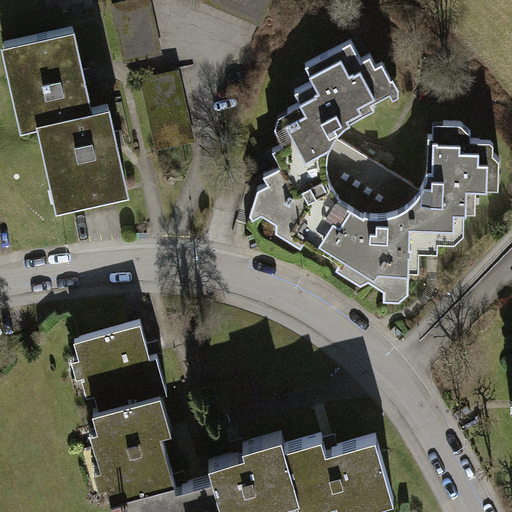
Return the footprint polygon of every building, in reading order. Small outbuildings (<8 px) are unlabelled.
[(151,0),(135,0),(112,5),(124,61),(147,56),(163,53),(151,0)] [(277,0),(200,0),(258,25),(265,28),(277,0)] [(34,117),(90,105),(71,22),(0,38),(0,41),(18,121),(34,117)] [(279,118),(289,136),(314,123),(331,135),(343,118),(372,103),(369,98),(386,89),(381,78),(386,75),(379,60),(371,64),(366,54),(357,58),(347,39),(302,62),(310,78),(291,88),(297,100),(283,107),(287,114),(279,118)] [(152,79),(138,83),(155,149),(197,138),(180,72),(152,79)] [(105,101),(90,105),(34,117),(53,204),(101,194),(124,189),(105,101)] [(423,176),(417,187),(435,198),(434,229),(453,228),(452,219),(460,219),(460,209),(472,209),(473,185),(495,186),(495,157),(490,151),(490,140),(487,137),(467,137),(466,130),(456,120),(440,120),(439,133),(423,133),(423,176)] [(314,123),(289,136),(269,146),(274,157),(277,162),(259,171),(263,179),(253,185),(260,199),(255,210),(317,248),(346,198),(330,189),(323,172),(323,155),(331,135),(314,123)] [(417,187),(331,135),(323,155),(323,172),(330,189),(346,198),(371,212),(390,209),(405,202),(417,187)] [(435,198),(417,187),(405,202),(390,209),(371,212),(346,198),(317,248),(380,287),(395,289),(395,278),(405,278),(405,267),(414,268),(415,248),(433,248),(434,229),(435,198)] [(136,318),(70,337),(81,375),(86,373),(96,407),(158,390),(164,388),(154,351),(146,354),(136,318)] [(168,424),(158,390),(96,407),(90,409),(100,442),(92,444),(108,501),(125,496),(124,492),(129,489),(171,477),(157,427),(168,424)] [(318,430),(280,441),(295,494),(298,506),(333,497),(337,510),(390,495),(372,432),(323,446),(318,430)] [(205,458),(209,472),(220,511),(263,511),(261,504),(295,494),(280,441),(277,431),(240,441),(242,447),(205,458)] [(171,477),(129,489),(135,511),(220,511),(209,472),(173,482),(171,477)]
